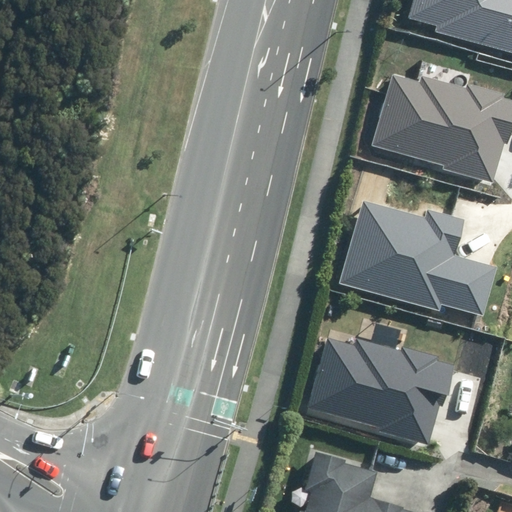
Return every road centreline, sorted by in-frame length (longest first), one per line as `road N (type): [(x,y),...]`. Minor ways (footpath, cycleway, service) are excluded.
road 1 (secondary): [(282,0),(152,487)]
road 2 (secondary): [(0,433),(152,487)]
